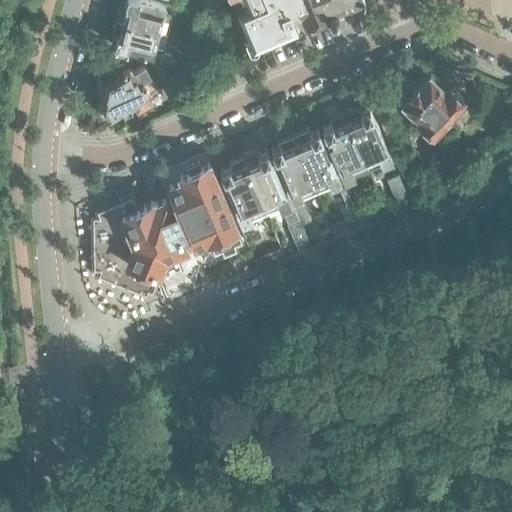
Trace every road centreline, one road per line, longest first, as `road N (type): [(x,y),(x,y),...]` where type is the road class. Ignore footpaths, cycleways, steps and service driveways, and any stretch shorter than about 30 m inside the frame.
road 1 (residential): [(511,51),(424,23),(104,158),(46,152)]
road 2 (residential): [(58,365),(215,312),(511,178)]
road 3 (tertiary): [(58,365),(44,240),(46,152)]
road 4 (tertiary): [(46,152),(78,0)]
road 5 (tertiary): [(75,511),(58,365)]
